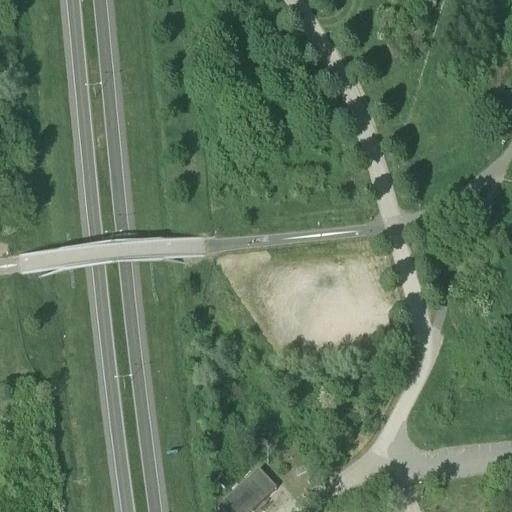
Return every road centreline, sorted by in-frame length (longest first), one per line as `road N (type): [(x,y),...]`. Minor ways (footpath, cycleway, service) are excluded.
road 1 (unclassified): [(511,465),(381,470),(428,348),(355,111),(292,0)]
road 2 (primary): [(68,0),(122,511)]
road 3 (primary): [(158,511),(104,0)]
road 4 (track): [(496,175),(428,348)]
